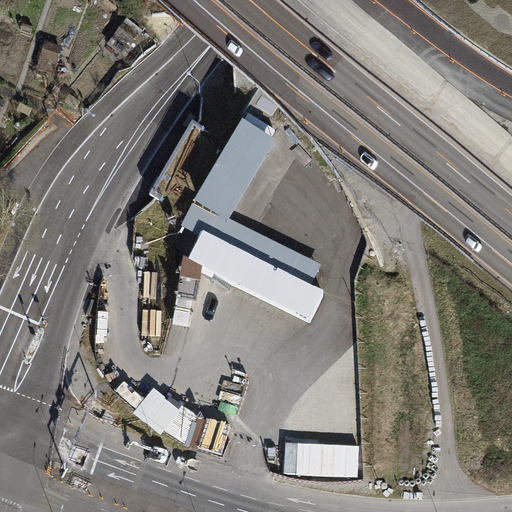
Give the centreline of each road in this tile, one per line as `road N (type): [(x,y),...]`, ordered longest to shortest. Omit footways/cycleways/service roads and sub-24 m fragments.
road 1 (tertiary): [(0,428),(112,169),(250,0)]
road 2 (motorway): [(304,55),(342,111),(511,251)]
road 3 (motorway): [(304,55),(511,216)]
road 4 (motorway): [(439,80),(342,0)]
